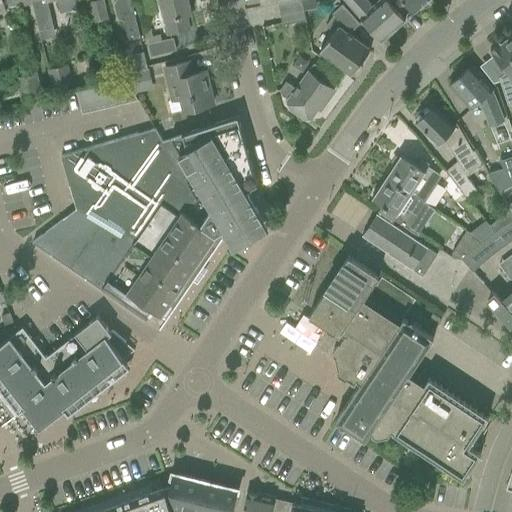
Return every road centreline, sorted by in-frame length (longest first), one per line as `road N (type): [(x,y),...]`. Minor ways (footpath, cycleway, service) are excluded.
road 1 (residential): [(315,184),(425,45),(480,0)]
road 2 (residential): [(396,511),(194,384)]
road 3 (residential): [(194,384),(315,184)]
road 4 (residential): [(0,491),(131,445),(158,428),(194,384)]
road 5 (residential): [(315,184),(281,160),(262,132),(227,0)]
